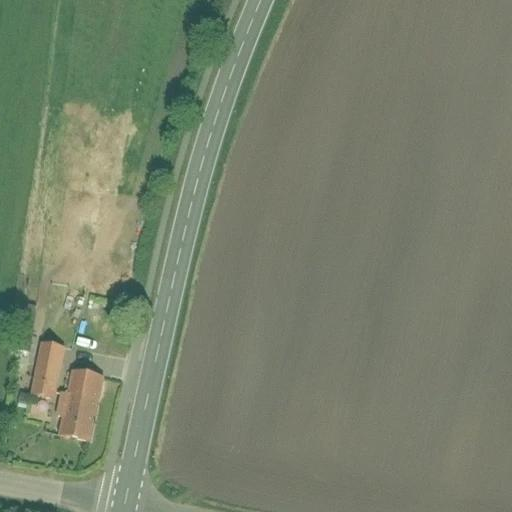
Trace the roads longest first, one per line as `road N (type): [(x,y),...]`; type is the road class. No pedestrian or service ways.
road 1 (secondary): [(261,0),(195,182),(124,510)]
road 2 (unclassified): [(0,487),(124,510)]
